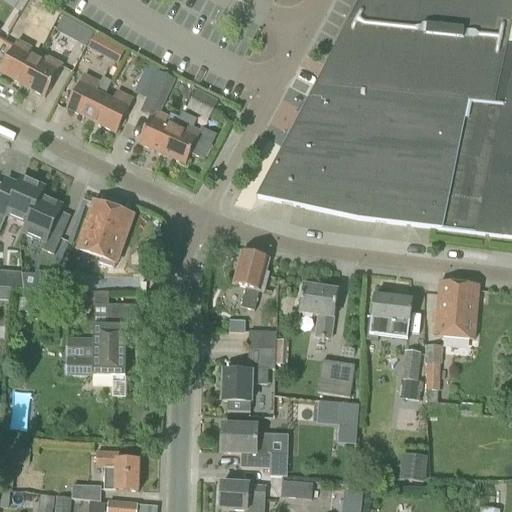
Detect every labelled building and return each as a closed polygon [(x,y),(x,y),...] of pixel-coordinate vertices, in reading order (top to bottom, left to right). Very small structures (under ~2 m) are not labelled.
[(358,223),(511,241),(511,0),(360,0),(258,201),(358,223)] [(36,29),(45,14),(30,5),(21,21),(36,29)] [(55,33),(86,50),(93,36),(62,19),(55,33)] [(94,37),(87,50),(101,58),(108,44),(94,37)] [(35,63),(35,62),(27,58),(30,52),(16,45),(0,74),(0,76),(22,88),(35,63)] [(45,101),(62,69),(48,61),(39,56),(35,62),(35,63),(22,88),(45,101)] [(148,100),(161,74),(159,73),(160,71),(146,65),(134,93),(148,100)] [(174,132),(182,115),(181,114),(178,120),(170,116),(168,121),(157,116),(176,82),(161,74),(148,100),(149,100),(143,113),(152,118),(139,147),(163,158),(174,132)] [(92,124),(105,97),(111,84),(104,80),(101,85),(86,78),(68,112),(92,124)] [(207,122),(218,104),(197,92),(186,110),(207,122)] [(105,97),(92,124),(116,136),(133,102),(117,94),(113,101),(105,97)] [(182,115),(174,132),(163,158),(186,169),(191,157),(203,163),(216,137),(200,130),(198,135),(191,132),(197,121),(182,115)] [(40,199),(40,200),(44,190),(21,180),(18,188),(11,204),(0,199),(5,188),(4,188),(0,185),(0,232),(3,227),(7,218),(27,226),(28,227),(40,199)] [(62,209),(40,200),(40,199),(28,227),(27,226),(23,236),(45,245),(42,252),(54,258),(62,238),(52,233),(62,209)] [(108,286),(111,279),(133,218),(96,205),(76,260),(98,268),(93,281),(108,286)] [(261,295),(266,277),(263,276),(266,262),(242,255),(234,287),(244,290),(239,310),(253,314),(258,294),(261,295)] [(0,287),(21,288),(21,273),(0,272),(0,287)] [(56,277),(35,272),(34,276),(22,276),(23,292),(51,294),(56,277)] [(473,343),(478,289),(439,285),(434,340),(473,343)] [(335,322),(338,295),(302,290),(299,317),(318,320),(316,340),(331,342),(333,322),(335,322)] [(143,324),(143,308),(126,308),(109,308),(109,296),(66,294),(66,307),(93,307),(93,340),(66,340),(66,360),(66,379),(126,379),(126,330),(134,330),(134,325),(143,324)] [(412,304),(372,299),(370,323),(369,323),(367,343),(378,345),(379,340),(408,344),(409,328),(410,328),(412,304)] [(244,335),(244,327),(231,326),(230,335),(244,335)] [(247,350),(273,352),(274,336),(247,335),(247,350)] [(276,343),(275,367),(286,368),(287,343),(276,343)] [(441,367),(442,349),(425,348),(424,367),(427,367),(426,393),(428,393),(427,418),(457,420),(457,418),(480,419),(481,406),(461,404),(457,407),(439,405),(440,367),(441,367)] [(273,373),(273,352),(247,350),(246,374),(223,373),(222,405),(249,406),(250,387),(266,388),(267,373),(273,373)] [(418,403),(422,368),(419,368),(420,355),(404,353),(398,401),(418,403)] [(349,401),(354,369),(322,364),(317,396),(349,401)] [(318,405),(317,423),(357,426),(359,408),(318,405)] [(268,472),(269,457),(266,457),(266,440),(256,440),(257,429),(222,428),(220,457),(240,458),(239,471),(268,472)] [(28,468),(31,451),(5,448),(3,465),(1,465),(0,477),(0,492),(12,493),(13,482),(12,482),(13,467),(28,468)] [(139,495),(140,463),(121,463),(122,457),(97,456),(96,470),(104,470),(103,493),(139,495)] [(406,482),(424,485),(427,459),(409,457),(406,482)] [(355,487),(355,467),(339,467),(338,481),(344,481),(344,486),(355,487)] [(311,503),(313,486),(282,484),(281,500),(311,503)] [(263,504),(264,489),(247,488),(247,487),(220,486),(218,511),(245,511),(247,503),(263,504)] [(71,500),(101,503),(101,489),(72,488),(71,500)] [(71,500),(56,499),(54,511),(69,511),(70,511),(85,511),(87,504),(100,505),(101,503),(71,500)]
